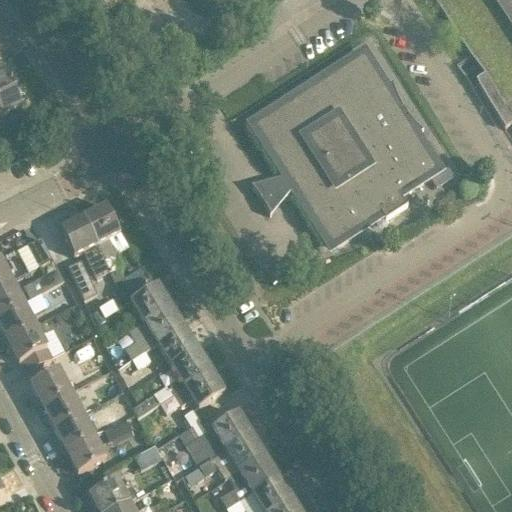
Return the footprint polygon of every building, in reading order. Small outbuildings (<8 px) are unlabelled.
[(511,0),(433,0),(485,80),(474,88),(504,134),(511,128),(511,0)] [(394,94),(392,88),(391,89),(392,91),(385,93),(363,58),(252,129),(285,180),(280,183),(274,185),(285,202),(289,197),(294,194),(330,251),(381,219),(385,224),(407,210),(406,209),(405,210),(399,199),(437,175),(415,140),(420,135),(421,136),(422,135),(418,131),(413,126),(409,122),(406,116),(404,114),(401,108),(399,106),(396,100),(394,94)] [(0,79),(0,117),(2,122),(21,113),(4,78),(0,79)] [(83,224),(104,266),(113,261),(115,260),(114,258),(126,253),(106,211),(90,219),(91,220),(83,224)] [(96,284),(109,278),(109,277),(104,266),(83,224),(75,228),(75,227),(59,234),(73,262),(83,257),(88,268),(96,284)] [(38,272),(41,271),(51,265),(40,244),(27,250),(38,272)] [(0,292),(10,287),(0,267),(0,292)] [(96,300),(95,298),(90,287),(82,271),(80,267),(67,273),(83,306),(96,300)] [(123,283),(129,294),(147,284),(141,272),(123,283)] [(32,303),(49,293),(43,281),(15,295),(10,287),(0,292),(0,321),(33,304),(32,303)] [(142,329),(169,312),(161,298),(159,299),(155,292),(156,291),(156,290),(128,308),(142,329)] [(7,346),(38,329),(32,317),(38,314),(33,304),(0,321),(0,335),(2,338),(3,338),(7,346)] [(111,305),(98,313),(104,323),(117,315),(111,305)] [(155,351),(182,334),(177,327),(178,326),(169,312),(142,329),(128,338),(134,348),(124,355),(131,366),(144,358),(143,357),(155,350),(155,351)] [(38,329),(7,346),(12,354),(10,354),(23,379),(53,363),(41,341),(43,339),(38,329)] [(169,373),(197,355),(188,341),(186,342),(182,334),(155,351),(169,373)] [(172,400),(209,377),(204,370),(205,369),(197,355),(169,373),(182,393),(172,399),(172,400)] [(144,358),(131,366),(136,374),(149,366),(144,358)] [(42,412),(70,397),(58,375),(29,390),(37,405),(38,404),(42,412)] [(172,400),(180,412),(190,406),(197,415),(224,398),(215,383),(213,384),(209,377),(172,400)] [(133,414),(138,421),(171,400),(166,393),(133,414)] [(53,435),(82,420),(75,406),(70,398),(70,397),(42,412),(47,420),(45,421),(53,435)] [(183,421),(191,433),(199,428),(193,418),(191,416),(185,420),(183,421)] [(237,418),(210,435),(216,444),(205,451),(212,464),(249,441),(245,434),(246,433),(237,418)] [(66,457),(94,442),(93,441),(96,439),(91,428),(88,430),(82,420),(53,435),(60,449),(62,448),(66,457)] [(103,436),(109,448),(131,437),(125,426),(103,436)] [(197,443),(199,443),(206,438),(199,428),(191,433),(180,440),(186,449),(197,443)] [(229,483),(264,461),(255,448),(254,448),(249,441),(212,464),(199,472),(204,481),(216,474),(223,485),(228,482),(229,483)] [(94,442),(66,457),(70,464),(69,465),(77,480),(106,464),(94,442)] [(154,452),(133,462),(140,476),(161,465),(154,452)] [(250,500),(276,484),(271,477),(273,476),(264,461),(229,483),(235,493),(219,504),(224,511),(228,511),(250,499),(250,500)] [(279,511),(291,504),(282,490),(281,491),(276,484),(250,500),(258,511),(279,511)] [(120,511),(128,508),(116,486),(88,501),(93,511),(120,511)]
